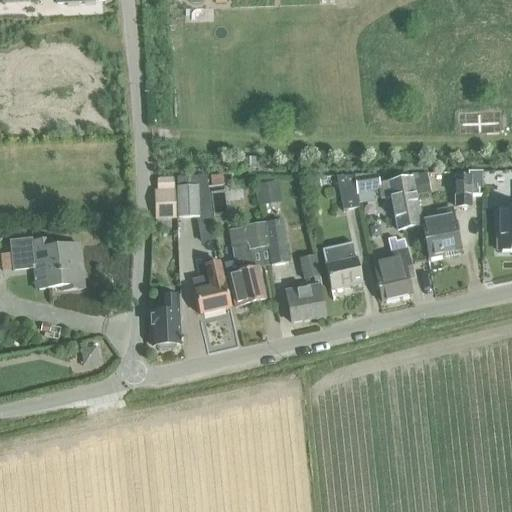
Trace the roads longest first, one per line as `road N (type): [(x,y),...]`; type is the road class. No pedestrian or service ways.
road 1 (unclassified): [(137,379),(511,294)]
road 2 (residential): [(137,379),(137,149),(122,0)]
road 3 (unclassified): [(0,411),(137,379)]
